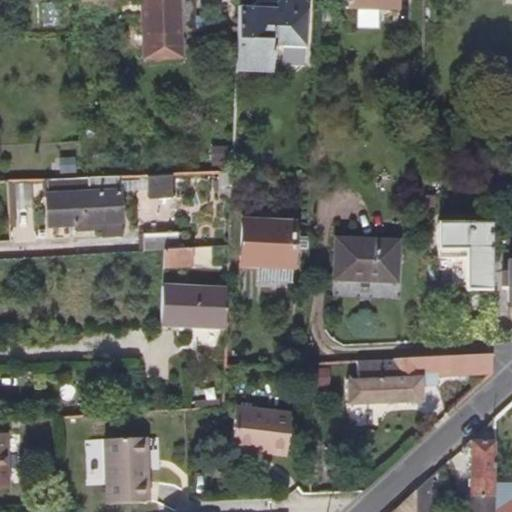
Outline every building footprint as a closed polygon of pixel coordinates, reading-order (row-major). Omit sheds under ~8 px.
[(77,0),(77,16),(139,13),(142,60),(181,59),(180,34),(196,34),(194,0),(77,0)] [(304,47),(305,11),(306,9),(305,7),(303,5),(306,1),(305,0),(281,0),(274,6),(240,6),(239,31),(237,71),(269,72),(270,58),(275,58),(276,50),(271,49),(271,42),(280,43),(280,45),(281,47),(304,47)] [(399,0),(349,0),(350,13),(370,11),(371,21),(380,20),(380,11),(400,10),(399,0)] [(421,0),(405,0),(405,2),(417,2),(418,18),(422,18),(421,0)] [(281,78),(281,76),(281,75),(280,72),(278,71),(275,72),(274,74),(272,75),(272,78),(273,80),(275,81),(278,81),(279,80),(281,78)] [(121,233),(119,176),(45,179),(47,224),(74,223),(101,222),(101,228),(101,234),(121,233)] [(307,253),(308,239),(290,238),(291,224),(239,221),(237,267),(253,268),(253,285),(287,286),(289,252),(307,253)] [(487,291),(488,225),(435,227),(435,260),(462,260),(462,292),(487,291)] [(171,250),(169,232),(135,234),(137,252),(163,250),(171,250)] [(331,280),(394,282),(397,239),(333,237),(331,280)] [(192,267),(192,248),(171,250),(163,250),(163,269),(192,267)] [(225,325),(227,287),(162,284),(161,321),(225,325)] [(446,344),(446,323),(418,324),(418,345),(446,344)] [(489,357),(489,356),(358,363),(359,381),(344,382),(345,408),(421,404),(420,386),(434,386),(434,373),(489,370),(489,357)] [(281,458),(287,418),(231,411),(225,452),(281,458)] [(101,504),(143,503),(142,439),(101,441),(101,504)] [(493,483),(493,441),(468,441),(467,500),(492,499),(493,483)] [(511,511),(511,482),(493,483),(492,499),(492,511),(511,511)] [(411,511),(412,492),(392,511),(411,511)] [(428,511),(428,492),(412,492),(411,511),(428,511)] [(492,511),(492,499),(467,500),(467,511),(492,511)]
